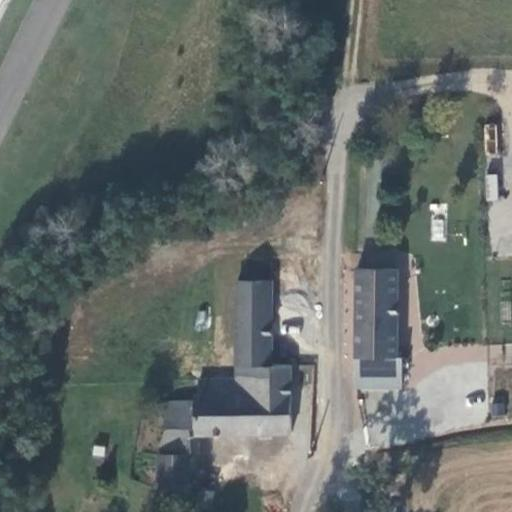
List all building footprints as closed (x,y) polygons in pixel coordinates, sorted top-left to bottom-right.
[(0,0),(0,19),(9,0),(0,0)] [(394,274),(359,274),(354,274),(351,358),(354,359),(394,359),(394,274)] [(266,368),(268,282),(233,282),(232,383),(232,396),(285,397),(286,368),(266,368)] [(354,359),(353,391),(413,391),(413,359),(394,359),(354,359)] [(285,439),(285,397),(232,396),(232,383),(196,384),(195,399),(192,399),(192,405),(162,405),(161,434),(155,456),(153,493),(185,493),(186,432),(191,432),(191,436),(285,439)] [(197,509),(208,510),(208,494),(197,495),(197,509)]
